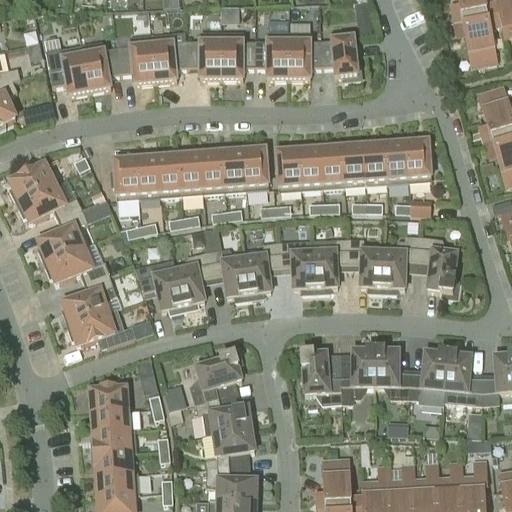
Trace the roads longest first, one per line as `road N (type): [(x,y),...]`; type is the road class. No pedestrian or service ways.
road 1 (residential): [(0,155),(115,123),(361,114),(388,105)]
road 2 (residential): [(31,397),(150,354),(262,335)]
road 3 (residential): [(262,335),(338,324),(473,332),(495,318)]
road 4 (residential): [(495,318),(434,101)]
road 5 (residential): [(262,335),(288,511)]
